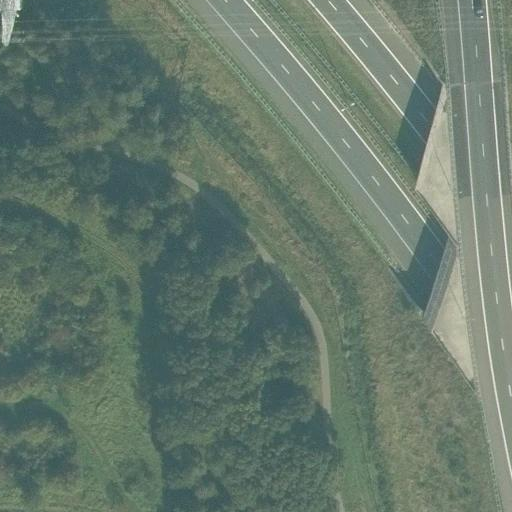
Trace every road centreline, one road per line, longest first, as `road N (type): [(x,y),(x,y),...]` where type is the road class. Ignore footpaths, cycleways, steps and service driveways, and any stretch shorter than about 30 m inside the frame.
road 1 (motorway): [(221,0),(435,263),(511,377)]
road 2 (motorway): [(470,0),(491,271),(511,416)]
road 3 (track): [(111,0),(219,172),(324,315),(321,344)]
road 4 (track): [(0,197),(124,256),(146,292),(172,511)]
road 5 (motorway): [(511,237),(429,121),(321,0)]
road 6 (track): [(134,511),(82,437),(42,411),(0,407)]
